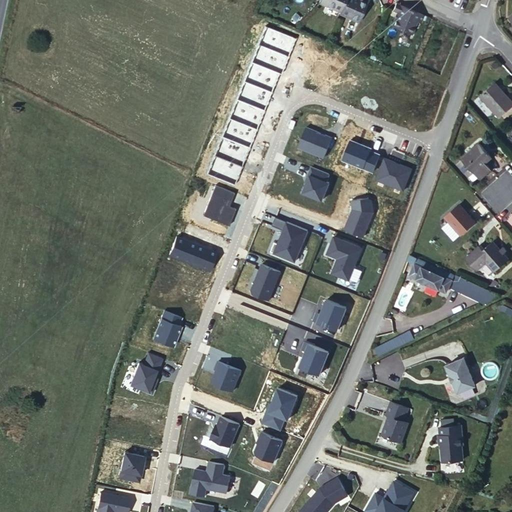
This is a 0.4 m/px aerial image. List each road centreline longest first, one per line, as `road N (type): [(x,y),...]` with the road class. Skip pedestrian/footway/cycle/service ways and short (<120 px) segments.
road 1 (residential): [(437,150),(312,105),(293,111),(183,383),(158,511)]
road 2 (unclassified): [(273,511),(366,334),(437,150)]
road 3 (unclassified): [(437,150),(482,24)]
